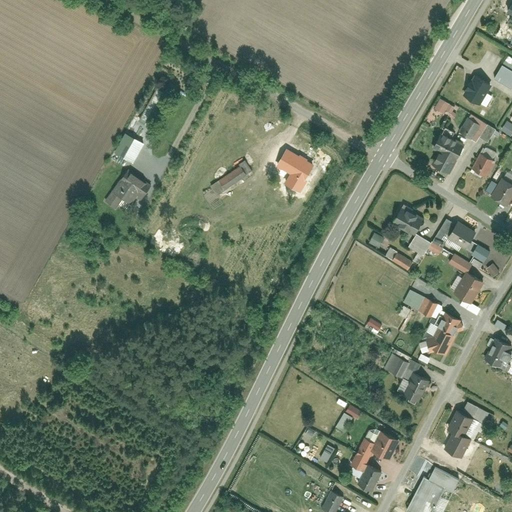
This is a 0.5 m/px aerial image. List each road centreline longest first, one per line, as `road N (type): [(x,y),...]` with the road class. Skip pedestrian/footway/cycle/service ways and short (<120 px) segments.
road 1 (secondary): [(190,511),(384,154)]
road 2 (unclassified): [(384,154),(111,0)]
road 3 (residential): [(511,274),(383,511)]
road 4 (secondary): [(384,154),(476,0)]
road 5 (residential): [(511,231),(384,154)]
